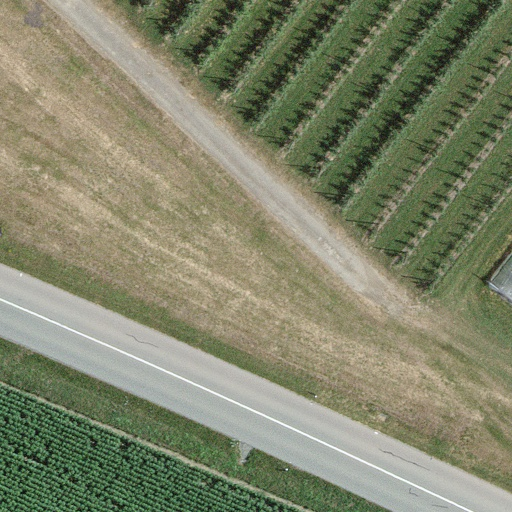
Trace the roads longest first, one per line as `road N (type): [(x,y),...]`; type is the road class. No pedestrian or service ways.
road 1 (motorway): [(0,505),(511,392)]
road 2 (motorway): [(511,5),(0,111)]
road 3 (secondary): [(0,300),(469,511)]
